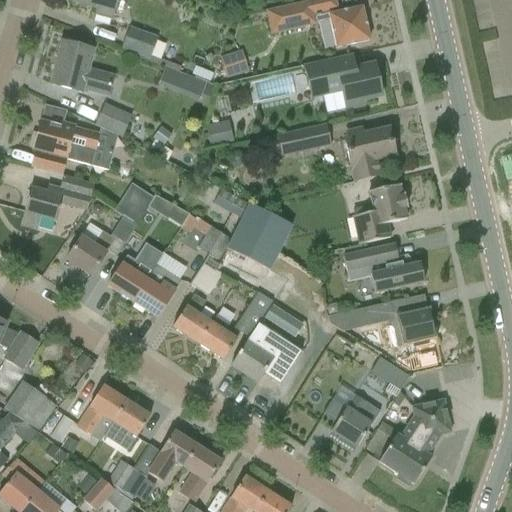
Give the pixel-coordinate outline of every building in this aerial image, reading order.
[(73,0),(72,3),(96,9),(95,16),(93,23),(109,27),(110,20),(112,21),(115,14),(113,14),(116,0),(73,0)] [(337,10),(335,0),(318,0),(309,2),(266,12),(271,35),(316,25),(316,24),(329,21),(336,50),(369,42),(363,16),(362,9),(354,11),(338,14),(337,10)] [(121,49),(149,60),(157,40),(129,29),(121,49)] [(62,43),(50,86),(81,94),(82,90),(107,97),(112,79),(87,72),(93,52),(62,43)] [(218,60),(224,81),(246,74),(240,53),(218,60)] [(362,102),(381,98),(374,65),(354,69),(352,58),(304,68),(311,99),(341,92),(345,111),(363,107),(362,102)] [(191,76),(210,83),(213,74),(194,67),(191,76)] [(186,96),(192,81),(164,70),(158,85),(186,96)] [(205,85),(200,98),(210,103),(213,88),(205,85)] [(94,127),(101,129),(115,136),(121,139),(131,116),(104,104),(94,127)] [(91,167),(94,154),(99,136),(75,130),(75,128),(59,124),(58,128),(40,123),(37,137),(33,136),(30,147),(34,148),(33,152),(36,153),(32,168),(62,177),(66,160),(91,167)] [(210,149),(226,145),(222,125),(206,128),(210,149)] [(329,145),(325,127),(276,138),(280,156),(329,145)] [(154,142),(162,149),(163,148),(171,136),(161,128),(151,140),(154,142)] [(354,183),(380,177),(376,160),(394,156),(388,131),(361,137),(360,131),(346,134),(347,140),(344,141),(351,172),(352,171),(354,183)] [(198,166),(195,170),(196,176),(202,180),(206,179),(211,174),(209,168),(204,164),(198,166)] [(61,205),(87,212),(90,200),(89,200),(93,187),(63,178),(59,191),(47,188),(46,194),(30,190),(26,206),(20,227),(36,231),(39,218),(56,223),(61,205)] [(401,198),(398,187),(368,194),(371,206),(351,211),(359,246),(389,239),(386,225),(406,221),(403,210),(406,209),(404,198),(401,198)] [(136,227),(136,226),(144,213),(147,209),(152,201),(132,189),(115,214),(123,219),(136,227)] [(213,205),(241,221),(248,207),(221,191),(213,205)] [(152,201),(147,209),(167,222),(168,221),(175,209),(154,197),(152,201)] [(92,208),(91,214),(96,218),(102,214),(102,209),(97,206),(92,208)] [(291,227),(254,209),(249,206),(248,207),(241,221),(226,251),(269,272),(291,227)] [(136,227),(123,219),(110,239),(101,234),(93,247),(80,239),(66,261),(91,278),(105,255),(104,255),(106,252),(116,258),(136,227)] [(230,241),(210,228),(204,237),(197,249),(218,263),(230,241)] [(132,304),(146,281),(155,268),(163,256),(146,245),(135,262),(127,257),(107,288),(132,304)] [(359,254),(357,247),(344,250),(345,256),(343,257),(348,283),(369,278),(374,295),(423,284),(422,280),(423,279),(424,278),(424,276),(424,275),(424,273),(424,272),(423,271),(422,270),(421,269),(420,268),(419,265),(407,267),(405,257),(397,259),(394,246),(359,254)] [(208,298),(222,275),(214,272),(203,265),(189,286),(208,298)] [(179,283),(167,276),(155,268),(146,281),(132,304),(157,320),(171,297),(170,297),(179,283)] [(249,339),(271,303),(256,293),(229,336),(224,333),(230,325),(216,316),(211,324),(197,346),(222,362),(236,341),(235,341),(240,334),(249,339)] [(197,346),(211,324),(196,315),(204,303),(194,297),(186,309),(185,308),(172,329),(197,346)] [(407,314),(404,301),(367,309),(327,318),(329,325),(342,333),(391,322),(396,348),(402,347),(402,348),(436,340),(430,315),(425,316),(424,311),(407,314)] [(264,320),(294,339),(302,327),(272,307),(264,320)] [(0,322),(0,347),(10,352),(4,360),(21,371),(37,346),(20,335),(19,336),(4,329),(6,326),(0,322)] [(230,367),(257,385),(261,378),(273,385),(295,352),(258,327),(248,344),(246,343),(230,367)] [(82,356),(74,366),(85,374),(93,364),(82,356)] [(408,378),(391,368),(379,360),(370,374),(399,393),(408,378)] [(22,383),(3,410),(9,415),(21,423),(35,433),(54,407),(22,383)] [(126,403),(102,388),(76,429),(91,438),(104,419),(112,424),(126,403)] [(398,408),(404,399),(399,394),(392,405),(398,408)] [(379,413),(362,402),(354,397),(346,410),(345,410),(330,433),(356,449),(379,413)] [(427,457),(441,436),(450,434),(443,402),(395,412),(371,450),(382,457),(378,464),(399,477),(396,481),(407,488),(410,484),(413,486),(431,459),(427,457)] [(123,459),(150,418),(126,403),(112,424),(120,429),(108,449),(123,459)] [(21,423),(9,415),(0,424),(0,469),(6,463),(0,457),(0,448),(8,440),(21,423)] [(60,443),(72,424),(63,418),(50,437),(60,443)] [(183,469),(197,448),(173,433),(147,474),(162,484),(175,464),(183,469)] [(316,453),(323,438),(314,434),(307,449),(316,453)] [(67,439),(61,448),(72,456),(78,446),(67,439)] [(57,466),(65,457),(52,446),(45,455),(57,466)] [(194,504),(220,463),(197,448),(183,469),(191,475),(179,494),(194,504)] [(107,483),(119,490),(132,470),(120,463),(107,483)] [(133,499),(146,479),(132,470),(119,490),(133,499)] [(0,493),(0,499),(15,511),(21,511),(37,493),(15,475),(0,493)] [(86,475),(79,483),(88,492),(96,483),(86,475)] [(249,511),(254,511),(267,493),(244,478),(222,511),(243,511),(245,509),(249,511)] [(99,481),(81,503),(91,511),(95,511),(112,492),(99,481)] [(58,511),(59,511),(37,493),(21,511),(58,511)] [(288,511),(291,508),(267,493),(254,511),(288,511)] [(169,504),(179,511),(182,511),(190,503),(177,494),(169,504)]
